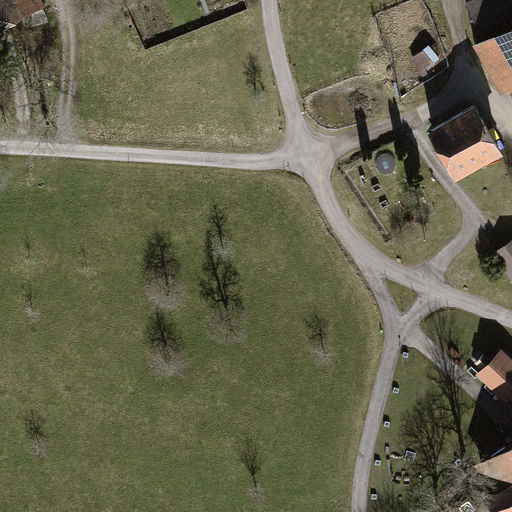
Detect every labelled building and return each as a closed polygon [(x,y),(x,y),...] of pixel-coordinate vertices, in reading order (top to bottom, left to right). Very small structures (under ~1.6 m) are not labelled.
[(46,0),(0,0),(0,26),(48,4),(46,0)] [(511,0),(471,0),(460,6),(479,39),(469,45),(499,97),(511,89),(511,90),(511,0)] [(477,106),(425,133),(446,173),(498,146),(477,106)] [(511,240),(490,257),(511,286),(511,240)] [(511,367),(496,354),(482,372),(511,395),(511,367)] [(511,441),(485,460),(511,498),(511,441)]
